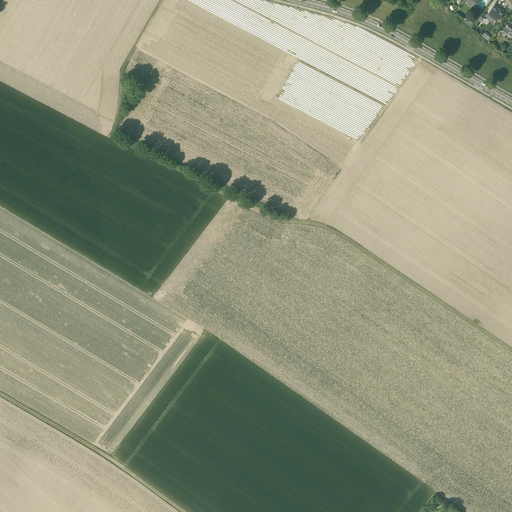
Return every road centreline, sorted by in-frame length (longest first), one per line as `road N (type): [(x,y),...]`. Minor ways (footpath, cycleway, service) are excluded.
road 1 (track): [(511,350),(335,231),(270,218),(119,135),(122,71),(161,0)]
road 2 (primary): [(511,102),(388,32),(292,0)]
road 3 (track): [(184,511),(0,393)]
